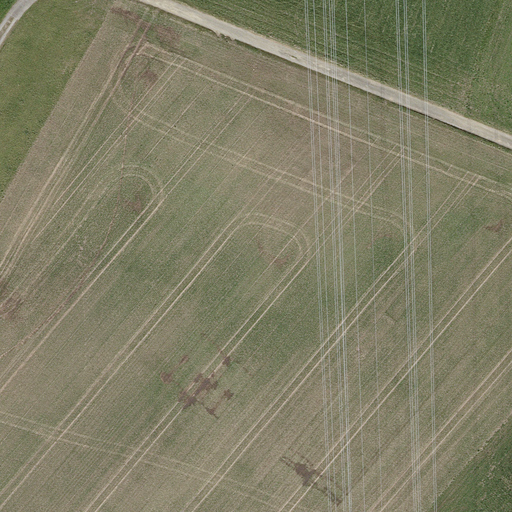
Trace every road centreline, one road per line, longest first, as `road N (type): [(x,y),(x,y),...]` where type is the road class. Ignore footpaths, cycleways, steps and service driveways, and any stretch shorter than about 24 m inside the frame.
road 1 (motorway): [(0,421),(31,330),(179,0)]
road 2 (track): [(511,145),(145,0)]
